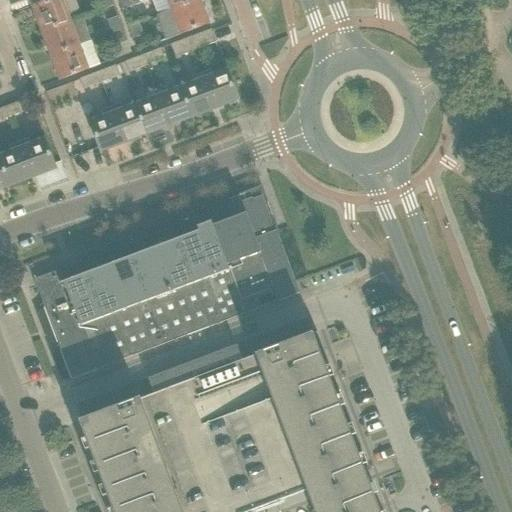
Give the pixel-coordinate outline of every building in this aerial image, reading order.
[(28,0),(32,9),(54,0),(28,0)] [(41,32),(70,21),(62,0),(54,0),(32,9),(41,32)] [(98,0),(102,11),(114,7),(111,0),(98,0)] [(117,0),(122,10),(148,0),(164,0),(168,10),(195,0),(117,0)] [(164,41),(209,24),(199,0),(195,0),(168,10),(169,11),(155,16),(164,41)] [(110,32),(121,28),(117,17),(106,21),(110,32)] [(50,55),(79,44),(70,21),(41,32),(50,55)] [(133,39),(143,35),(138,23),(128,26),(133,39)] [(118,57),(131,52),(121,28),(110,32),(115,45),(113,46),(118,57)] [(193,51),(216,42),(211,29),(188,38),(193,51)] [(175,58),(193,51),(188,38),(170,45),(175,58)] [(59,80),(100,65),(91,41),(79,45),(79,44),(50,55),(59,80)] [(146,66),(164,59),(160,49),(143,56),(146,66)] [(127,72),(146,66),(143,56),(124,62),(127,72)] [(101,83),(119,76),(115,65),(97,72),(101,83)] [(226,70),(213,75),(211,70),(201,73),(215,109),(238,100),(226,70)] [(83,90),(101,83),(97,72),(79,79),(83,90)] [(192,118),(215,109),(201,73),(192,77),(194,84),(181,89),(192,118)] [(73,85),(49,90),(52,103),(76,97),(73,85)] [(181,89),(167,94),(165,88),(156,91),(169,126),(192,118),(181,89)] [(146,135),(169,126),(156,91),(147,95),(150,101),(136,106),(146,135)] [(27,111),(24,101),(23,100),(6,107),(10,117),(27,111)] [(136,106),(122,111),(119,104),(110,108),(124,143),(146,135),(136,106)] [(0,120),(10,117),(6,107),(0,108),(0,120)] [(101,152),(124,143),(110,108),(88,116),(90,122),(89,122),(101,152)] [(44,139),(30,144),(28,139),(19,142),(33,178),(55,169),(44,139)] [(0,160),(10,186),(33,178),(19,142),(8,147),(10,152),(0,155),(0,160)] [(0,160),(0,190),(10,186),(0,160)] [(276,231),(274,231),(261,196),(252,200),(252,198),(194,219),(209,258),(232,319),(260,308),(255,295),(272,288),(277,302),(299,293),(276,231)] [(198,262),(209,258),(194,219),(171,228),(181,254),(194,250),(198,262)] [(194,250),(181,254),(171,228),(82,262),(103,317),(120,361),(232,319),(209,258),(198,262),(194,250)] [(120,361),(103,317),(82,262),(34,280),(71,379),(120,361)] [(365,463),(361,453),(362,453),(361,448),(360,448),(336,384),(333,376),(332,376),(317,334),(318,334),(317,332),(309,335),(292,342),(292,341),(284,344),(284,345),(275,348),(274,348),(270,349),(271,350),(267,352),(267,351),(262,352),(263,353),(242,361),(236,346),(239,345),(238,344),(145,379),(145,380),(148,379),(154,394),(135,401),(134,400),(129,402),(129,403),(126,405),(121,405),(121,406),(111,410),(111,409),(104,412),(105,412),(87,419),(87,418),(79,421),(80,424),(80,423),(86,437),(85,437),(87,444),(88,444),(113,511),(247,511),(306,490),(310,501),(314,511),(379,511),(379,510),(368,479),(363,469),(364,468),(365,469),(368,468),(366,463),(365,463)]
